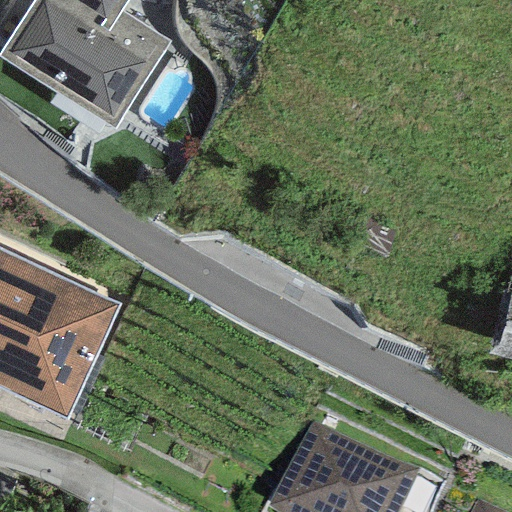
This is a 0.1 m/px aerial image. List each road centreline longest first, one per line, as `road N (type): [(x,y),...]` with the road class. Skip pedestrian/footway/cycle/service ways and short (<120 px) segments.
road 1 (residential): [(0,145),(182,267),(511,438)]
road 2 (residential): [(0,447),(69,468),(148,511)]
